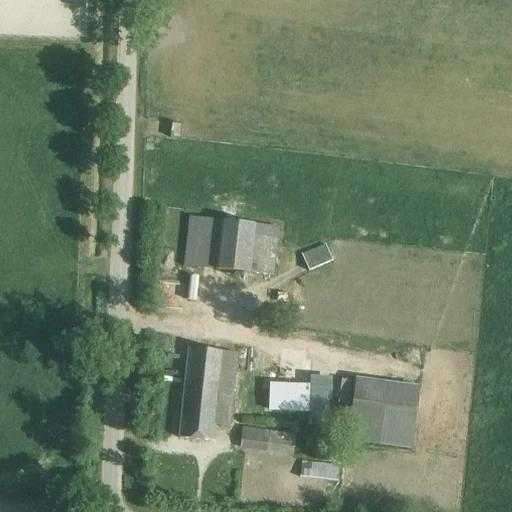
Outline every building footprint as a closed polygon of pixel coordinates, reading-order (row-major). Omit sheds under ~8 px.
[(171,123),(170,137),(180,139),(182,125),(171,123)] [(274,261),(278,227),(190,217),(190,218),(191,218),(191,217),(204,219),(202,236),(188,234),(184,266),(250,276),(250,274),(273,276),(274,261)] [(332,260),(325,243),(301,253),(309,270),(332,260)] [(237,353),(189,348),(179,438),(213,441),(216,421),(229,423),(237,353)] [(411,448),(419,388),(355,379),(347,439),(411,448)] [(312,397),(259,390),(256,414),(297,419),(295,435),(307,437),(312,397)] [(292,454),(295,434),(243,427),(240,447),(292,454)] [(300,477),(337,481),(339,467),(302,462),(300,477)]
